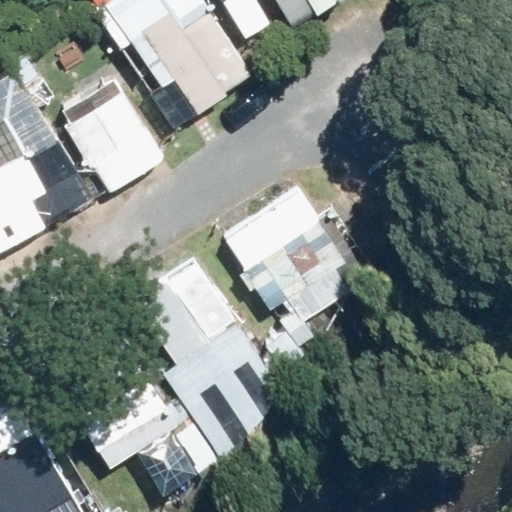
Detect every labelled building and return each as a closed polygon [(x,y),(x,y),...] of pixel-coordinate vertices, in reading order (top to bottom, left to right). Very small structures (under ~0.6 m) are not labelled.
[(280,0),(294,24),(335,0),(280,0)] [(147,30),(203,114),(230,95),(227,91),(254,72),(207,3),(182,20),(176,11),(147,30)] [(11,60),(23,81),(40,71),(27,50),(11,60)] [(0,96),(3,100),(22,86),(6,63),(0,67),(0,96)] [(65,121),(109,192),(165,157),(122,87),(65,121)] [(0,165),(0,247),(46,224),(33,199),(46,191),(25,151),(0,165)] [(372,206),(387,194),(380,185),(365,198),(372,206)] [(271,307),(289,295),(303,316),(362,277),(323,218),(246,269),(271,307)] [(141,300),(198,382),(256,340),(199,259),(141,300)] [(311,334),(294,310),(281,320),(298,342),(311,334)] [(305,352),(298,345),(285,333),(246,378),(265,395),(305,352)] [(108,468),(178,423),(140,362),(70,407),(108,468)] [(13,511),(72,476),(43,428),(0,454),(0,506),(3,511),(13,511)]
